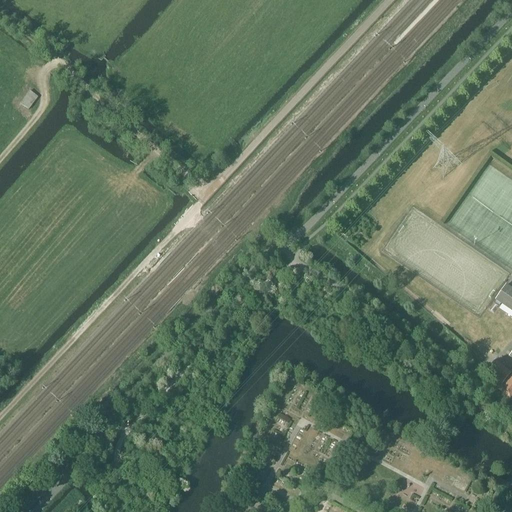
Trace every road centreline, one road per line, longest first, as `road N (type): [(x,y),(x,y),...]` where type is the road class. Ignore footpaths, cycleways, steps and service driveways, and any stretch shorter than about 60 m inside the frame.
road 1 (track): [(0,417),(200,202)]
road 2 (track): [(208,193),(0,17)]
road 3 (track): [(55,59),(41,80),(45,100),(0,160)]
